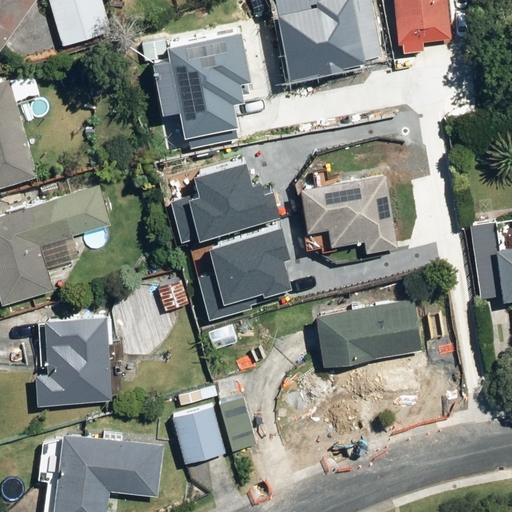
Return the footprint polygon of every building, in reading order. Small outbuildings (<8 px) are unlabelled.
[(0,0),(0,42),(30,0),(0,0)] [(43,0),(58,48),(106,33),(96,0),(43,0)] [(289,72),(295,101),(394,80),(384,30),(284,50),(285,52),(277,54),(281,74),(289,72)] [(0,187),(29,179),(4,82),(0,82),(0,187)] [(339,137),(346,176),(386,170),(380,130),(339,137)] [(359,243),(361,255),(393,250),(380,177),(293,192),(300,236),(322,232),(325,249),(359,243)] [(0,306),(44,293),(31,248),(104,226),(92,187),(0,214),(0,306)] [(511,301),(511,250),(494,253),(489,225),(464,229),(475,301),(495,299),(496,304),(511,301)] [(152,287),(160,313),(183,306),(175,280),(152,287)] [(307,318),(316,370),(416,352),(408,301),(307,318)] [(27,378),(30,409),(106,402),(101,346),(105,345),(103,319),(35,324),(39,377),(27,378)] [(203,334),(210,351),(232,343),(227,327),(203,334)] [(189,393),(192,404),(208,400),(204,388),(189,393)] [(212,406),(226,452),(251,445),(237,399),(212,406)] [(167,421),(179,466),(219,454),(206,410),(167,421)] [(44,511),(99,511),(102,493),(151,498),(156,447),(54,436),(44,511)]
